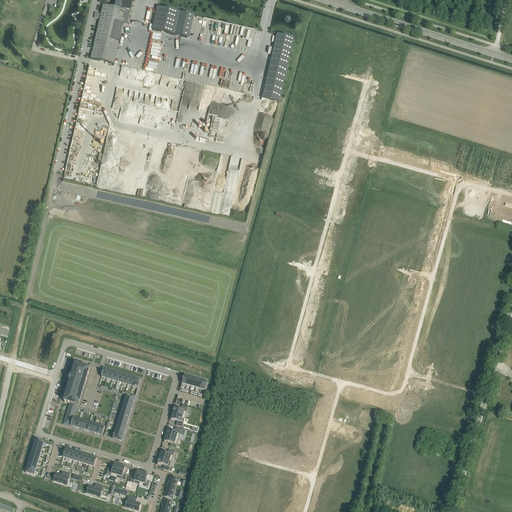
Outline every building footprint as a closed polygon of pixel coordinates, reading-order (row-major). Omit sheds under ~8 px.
[(103,5),(91,59),(114,65),(123,23),(125,17),(129,17),(128,21),(132,1),(126,0),(121,0),(121,3),(117,2),(117,4),(115,4),(114,8),(103,5)] [(180,12),(158,7),(152,30),(175,35),(180,12)] [(195,84),(213,88),(226,22),(202,18),(200,30),(205,31),(195,84)] [(277,34),(262,99),(279,103),(294,38),(277,34)] [(132,58),(137,59),(138,56),(140,56),(142,56),(143,52),(134,50),(132,58)] [(158,58),(157,67),(165,68),(164,73),(171,74),(171,71),(175,71),(177,59),(170,58),(169,65),(167,65),(167,60),(158,58)] [(189,71),(191,62),(181,60),(178,69),(189,71)] [(174,81),(175,79),(161,75),(159,85),(160,85),(161,84),(168,86),(168,84),(171,84),(172,81),(174,81)] [(0,328),(0,335),(8,337),(9,331),(0,328)] [(70,404),(64,424),(71,427),(73,418),(77,402),(78,402),(84,383),(86,383),(90,369),(89,369),(75,365),(72,377),(71,376),(70,377),(71,377),(70,380),(69,380),(69,381),(70,381),(64,402),(70,404)] [(135,378),(132,388),(138,389),(141,380),(135,378)] [(174,408),(173,414),(185,418),(188,408),(182,406),(181,410),(174,408)] [(173,414),(171,420),(177,422),(176,426),(182,428),(185,418),(173,414)] [(73,418),(71,427),(76,428),(79,420),(73,418)] [(168,430),(166,436),(178,440),(181,430),(175,428),(174,432),(168,430)] [(115,434),(113,439),(122,442),(124,437),(115,434)] [(166,436),(164,442),(171,444),(170,447),(176,449),(178,440),(166,436)] [(161,452),(159,458),(172,462),(174,453),(169,451),(168,454),(161,452)] [(159,458),(158,464),(164,466),(163,470),(169,472),(172,462),(159,458)] [(108,469),(106,475),(116,478),(120,466),(114,464),(112,471),(108,469)] [(120,466),(116,478),(125,481),(127,475),(123,474),(125,468),(120,466)] [(132,477),(130,482),(139,485),(143,473),(137,471),(135,478),(132,477)] [(55,474),(53,482),(67,486),(70,478),(69,478),(70,475),(62,472),(61,476),(55,474)] [(143,473),(139,485),(140,483),(145,485),(145,487),(148,488),(150,482),(147,481),(148,474),(143,473)] [(170,477),(167,487),(175,489),(178,479),(170,477)] [(89,486),(86,494),(100,498),(103,490),(102,490),(103,487),(95,484),(94,488),(89,486)] [(167,487),(164,497),(172,499),(175,489),(167,487)] [(127,500),(125,508),(138,511),(141,504),(135,503),(136,499),(128,497),(127,500)] [(164,500),(161,510),(166,511),(169,511),(172,503),(164,500)]
